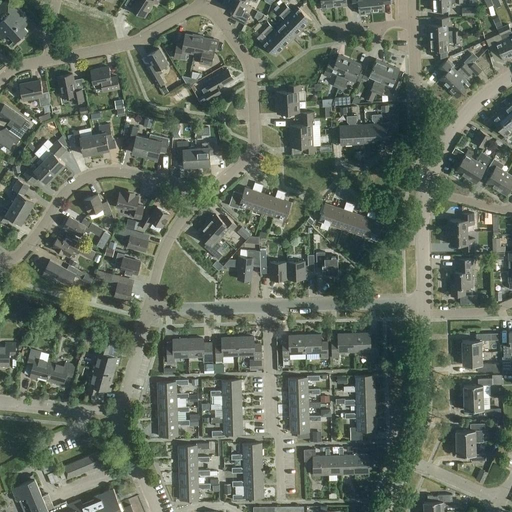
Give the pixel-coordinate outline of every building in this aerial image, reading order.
[(27,29),(25,27),(24,26),(20,22),(27,15),(12,0),(5,0),(0,5),(0,8),(4,13),(0,16),(0,36),(2,39),(8,34),(15,41),(20,36),(21,37),(28,30),(27,29)] [(135,0),(131,8),(132,8),(143,15),(144,16),(147,11),(149,12),(155,2),(158,4),(160,0),(135,0)] [(247,5),(236,0),(227,0),(224,7),(232,11),(230,17),(244,25),(245,24),(250,14),(244,11),(247,5)] [(352,0),(353,7),(358,7),(359,14),(372,12),(370,0),(352,0)] [(370,0),(372,12),(385,11),(384,4),(391,3),(390,0),(370,0)] [(451,3),(461,2),(462,2),(462,0),(431,0),(432,11),(451,10),(451,3)] [(280,7),(302,29),(311,20),(297,6),(292,11),(284,3),(280,7)] [(284,19),(279,24),(293,38),(302,29),(280,7),(276,11),(284,19)] [(462,8),(462,16),(476,15),(475,8),(462,8)] [(264,19),(266,16),(263,14),(262,17),(257,20),(259,23),(264,19)] [(428,25),(429,37),(459,36),(459,30),(447,31),(447,24),(451,24),(451,17),(435,18),(435,25),(428,25)] [(262,25),(284,47),(293,38),(279,24),(275,29),(266,21),(262,25)] [(511,55),(511,50),(501,23),(496,26),(497,28),(496,29),(501,39),(494,42),(502,60),(511,55)] [(501,23),(511,50),(511,34),(508,24),(502,26),(501,23)] [(250,27),(245,24),(244,25),(241,30),(245,32),(250,27)] [(275,56),(284,47),(262,25),(258,29),(267,37),(261,43),(275,56)] [(187,52),(195,54),(198,36),(186,33),(184,44),(178,43),(175,57),(186,60),(187,52)] [(198,36),(195,54),(202,55),(200,63),(212,65),(215,47),(209,46),(211,39),(198,36)] [(429,51),(433,50),(433,57),(448,56),(447,50),(448,50),(448,43),(459,42),(459,36),(429,37),(429,51)] [(148,67),(154,78),(159,86),(164,83),(160,74),(162,73),(160,68),(161,68),(168,63),(160,48),(148,55),(153,64),(148,67)] [(332,85),(338,87),(350,59),(338,54),(335,60),(330,58),(324,74),(330,77),(332,72),(337,74),(332,85)] [(135,57),(141,77),(149,74),(143,55),(135,57)] [(370,89),(376,92),(387,63),(376,58),(372,66),(368,65),(362,78),(367,80),(369,76),(375,79),(370,89)] [(350,59),(338,87),(343,90),(348,79),(355,81),(362,64),(350,59)] [(437,70),(443,75),(439,80),(448,88),(469,66),(465,62),(457,71),(452,66),(454,65),(448,59),(437,70)] [(469,66),(448,88),(457,97),(470,84),(465,79),(472,71),(476,75),(482,70),(474,62),(469,66)] [(387,63),(376,92),(381,94),(386,83),(392,86),(390,91),(396,94),(401,82),(395,78),(399,69),(387,63)] [(101,82),(102,84),(103,92),(120,88),(117,76),(111,77),(109,66),(91,70),(94,83),(101,82)] [(202,89),(208,101),(210,100),(222,93),(219,88),(235,78),(229,68),(207,81),(210,85),(202,89)] [(76,91),(73,74),(59,77),(62,97),(72,95),(74,103),(85,101),(83,90),(76,91)] [(43,93),(41,80),(20,84),(23,100),(39,97),(41,107),(52,105),(49,92),(43,93)] [(277,92),(277,103),(299,102),(299,91),(301,91),(301,85),(288,85),(289,91),(277,92)] [(334,99),(331,105),(333,105),(338,104),(340,104),(340,96),(334,97),(334,99)] [(322,107),(331,106),(331,105),(334,99),(322,99),(322,107)] [(299,102),(277,103),(278,114),(300,113),(299,102)] [(511,106),(510,104),(500,111),(508,120),(511,116),(511,106)] [(0,115),(13,125),(10,130),(21,138),(25,131),(20,127),(25,120),(5,105),(0,112),(0,115)] [(491,119),(498,128),(508,120),(500,111),(491,119)] [(374,124),(365,125),(366,144),(379,143),(377,114),(372,115),(372,120),(374,122),(374,124)] [(382,114),(377,114),(379,143),(391,142),(390,123),(380,124),(380,122),(382,119),(382,114)] [(353,145),(352,116),(347,116),(347,122),(349,124),(349,126),(339,126),(341,145),(353,145)] [(357,116),(352,116),(353,145),(366,144),(365,125),(356,125),(356,123),(357,121),(357,116)] [(152,120),(143,118),(142,123),(144,123),(143,126),(150,128),(152,120)] [(290,125),(290,137),(313,136),(312,125),(315,125),(315,118),(302,119),(302,125),(290,125)] [(511,125),(508,120),(498,128),(505,137),(511,131),(511,125)] [(101,134),(94,135),(97,152),(110,150),(108,140),(113,139),(110,124),(99,127),(101,134)] [(133,153),(146,155),(150,138),(149,138),(137,135),(139,128),(133,126),(130,139),(136,140),(133,153)] [(10,147),(13,142),(17,144),(21,138),(10,130),(7,128),(3,132),(0,130),(0,129),(0,147),(1,148),(4,143),(10,147)] [(97,152),(94,135),(81,138),(80,131),(74,132),(74,134),(75,140),(76,146),(82,145),(84,155),(97,152)] [(316,140),(323,139),(323,131),(315,131),(316,140)] [(474,141),(485,148),(491,137),(480,131),(474,141)] [(150,138),(146,155),(158,158),(160,150),(166,152),(169,138),(150,133),(149,138),(150,138)] [(37,150),(35,153),(36,154),(44,161),(57,174),(66,165),(59,157),(63,153),(61,152),(65,148),(64,147),(67,144),(63,135),(58,140),(57,140),(53,144),(49,148),(44,144),(37,150)] [(458,142),(464,146),(468,139),(463,135),(458,142)] [(313,136),(290,137),(291,148),(303,147),(303,153),(316,152),(316,146),(313,146),(313,136)] [(185,167),(199,166),(197,148),(188,148),(187,141),(177,142),(178,157),(184,156),(185,167)] [(197,148),(199,166),(211,165),(210,155),(216,154),(215,142),(202,143),(202,147),(197,148)] [(452,153),(460,158),(463,159),(466,154),(455,147),(452,152),(452,153)] [(456,171),(466,177),(476,161),(470,157),(473,153),(468,150),(466,154),(463,159),(456,171)] [(25,174),(33,182),(36,179),(37,180),(41,176),(48,183),(57,174),(44,161),(36,154),(31,160),(35,164),(32,167),(28,171),(25,174)] [(486,182),(497,189),(506,173),(501,169),(504,165),(494,159),(486,171),(491,174),(486,182)] [(476,161),(466,177),(476,183),(488,163),(484,160),(481,164),(476,161)] [(506,173),(497,189),(507,195),(511,187),(511,174),(511,176),(506,173)] [(16,196),(12,203),(28,213),(35,202),(24,195),(28,189),(29,186),(19,180),(11,193),(16,196)] [(239,205),(251,209),(259,184),(255,182),(252,190),(245,188),(243,194),(234,191),(229,205),(238,209),(239,205)] [(251,209),(262,213),(268,195),(261,193),(264,185),(259,184),(251,209)] [(142,219),(145,206),(138,204),(139,196),(134,195),(135,192),(124,190),(124,193),(120,192),(117,206),(131,210),(130,216),(142,219)] [(262,213),(273,217),(282,191),(278,190),(275,198),(268,195),(262,213)] [(282,191),(273,217),(285,221),(291,203),(284,200),(286,193),(282,191)] [(102,204),(99,194),(85,200),(90,214),(104,209),(106,215),(112,213),(108,201),(102,204)] [(330,225),(342,229),(350,203),(346,202),(343,210),(336,207),(330,225)] [(28,213),(12,203),(8,209),(4,207),(1,212),(0,211),(0,218),(8,223),(11,218),(22,224),(28,213)] [(319,221),(330,225),(336,207),(325,203),(319,221)] [(342,229),(354,233),(359,215),(352,212),(355,205),(350,203),(342,229)] [(163,227),(171,214),(158,207),(152,217),(147,214),(140,225),(145,228),(150,220),(163,227)] [(354,233),(365,236),(373,211),(369,210),(367,217),(359,215),(354,233)] [(373,211),(365,236),(377,240),(383,222),(375,220),(378,213),(373,211)] [(446,230),(446,232),(468,232),(468,225),(474,224),(474,213),(461,214),(461,219),(449,220),(449,227),(447,227),(447,230),(446,230)] [(217,215),(208,224),(221,236),(227,231),(230,233),(237,226),(228,217),(224,221),(217,215)] [(70,217),(64,227),(81,237),(86,226),(92,229),(95,224),(84,218),(81,223),(70,217)] [(134,229),(136,230),(140,222),(136,221),(128,218),(125,227),(134,229)] [(221,236),(208,224),(199,234),(209,242),(205,247),(218,259),(222,255),(212,246),(221,236)] [(146,252),(149,240),(136,237),(138,232),(121,227),(119,234),(130,237),(127,247),(146,252)] [(462,250),(475,250),(475,239),(468,239),(468,232),(446,232),(446,235),(447,235),(447,237),(450,237),(450,244),(462,244),(462,250)] [(78,254),(79,252),(80,250),(81,249),(83,244),(73,238),(70,243),(63,239),(59,237),(52,248),(69,257),(73,251),(78,254)] [(102,248),(106,241),(100,238),(96,245),(102,248)] [(95,252),(91,249),(83,245),(81,249),(80,250),(79,252),(91,259),(95,252)] [(105,255),(113,257),(115,249),(107,248),(105,255)] [(252,266),(260,266),(260,251),(247,250),(247,257),(238,256),(237,271),(239,271),(238,279),(251,280),(252,266)] [(260,251),(260,266),(261,274),(270,273),(270,280),(276,280),(277,281),(278,282),(279,282),(280,281),(281,281),(281,280),(288,280),(287,261),(269,262),(270,267),(267,267),(266,251),(260,251)] [(120,270),(138,274),(141,261),(125,257),(125,254),(119,252),(116,261),(122,262),(120,270)] [(325,275),(338,275),(338,256),(325,256),(325,252),(317,252),(317,265),(322,265),(322,269),(325,269),(325,275)] [(305,261),(287,261),(288,280),(294,279),(294,280),(295,281),(296,281),(297,281),(298,281),(298,280),(299,279),(305,279),(305,272),(314,272),(314,255),(308,255),(308,265),(305,265),(305,261)] [(75,267),(77,262),(71,258),(68,263),(75,267)] [(455,285),(451,285),(452,296),(460,296),(461,304),(478,304),(477,294),(465,295),(465,288),(472,288),(472,266),(475,266),(475,259),(457,259),(457,271),(455,271),(455,285)] [(44,272),(42,275),(54,281),(55,278),(69,285),(74,275),(82,280),(85,273),(69,264),(67,269),(50,260),(44,272)] [(129,300),(133,285),(124,283),(125,277),(98,270),(96,276),(119,282),(115,296),(129,300)] [(492,274),(492,287),(502,286),(501,274),(492,274)] [(503,345),(503,356),(503,357),(510,356),(511,356),(511,331),(510,332),(510,345),(503,345)] [(354,352),(353,333),(337,334),(338,342),(331,342),(331,358),(338,358),(338,353),(354,352)] [(369,333),(353,333),(354,352),(370,352),(370,357),(377,356),(376,340),(369,341),(369,333)] [(462,340),(463,353),(482,352),(482,340),(498,340),(498,333),(477,333),(477,340),(462,340)] [(282,344),(282,356),(283,356),(283,367),(290,367),(290,354),(305,354),(304,335),(288,336),(288,343),(282,344)] [(311,335),(304,335),(305,354),(320,353),(320,358),(327,358),(327,342),(320,342),(320,335),(311,335)] [(222,356),(238,356),(237,337),(221,338),(221,345),(214,346),(215,362),(222,362),(222,356)] [(237,337),(238,356),(253,355),(253,361),(249,361),(249,370),(260,370),(260,344),(252,344),(252,337),(237,337)] [(187,339),(188,357),(202,357),(202,362),(213,362),(212,342),(202,342),(202,338),(187,339)] [(93,364),(92,369),(113,374),(116,366),(117,367),(120,358),(108,355),(112,342),(100,339),(96,356),(98,357),(96,365),(93,364)] [(188,357),(187,339),(171,339),(172,347),(166,347),(166,364),(174,363),(173,358),(188,357)] [(0,365),(2,365),(2,367),(9,367),(10,355),(16,355),(16,343),(5,343),(5,346),(0,345),(0,365)] [(30,353),(27,365),(33,366),(30,378),(37,380),(38,378),(47,381),(53,359),(48,358),(47,361),(40,359),(42,351),(31,349),(30,353)] [(463,365),(469,364),(478,364),(478,370),(492,370),(494,372),(499,372),(499,363),(483,364),(482,352),(463,353),(463,365)] [(511,372),(510,356),(503,357),(503,356),(502,356),(502,372),(511,372)] [(53,359),(47,381),(56,384),(56,385),(63,387),(66,376),(72,377),(75,366),(65,363),(64,366),(56,363),(57,361),(53,359)] [(223,363),(214,364),(214,372),(223,372),(223,363)] [(113,374),(92,369),(91,373),(94,374),(92,382),(89,381),(86,392),(97,395),(99,389),(111,392),(113,384),(111,383),(113,374)] [(464,385),(464,397),(483,397),(483,385),(493,384),(502,384),(502,374),(492,374),(492,375),(492,378),(478,378),(478,384),(464,385)] [(356,387),(353,387),(353,386),(344,386),(344,391),(356,391),(356,390),(374,389),(374,375),(355,376),(356,387)] [(289,378),(289,391),(308,391),(308,389),(308,380),(309,380),(309,381),(319,380),(319,376),(307,376),(307,377),(289,378)] [(158,382),(158,396),(177,395),(177,394),(176,384),(178,384),(178,385),(188,384),(188,380),(176,380),(176,382),(158,382)] [(222,380),(222,391),(220,391),(220,390),(210,390),(211,395),(213,395),(223,395),(223,394),(241,393),(241,380),(222,380)] [(289,391),(290,405),(308,404),(308,403),(308,393),(310,393),(310,394),(320,394),(319,389),(308,389),(308,391),(289,391)] [(356,400),(354,400),(354,399),(344,399),(344,403),(344,405),(349,405),(356,405),(356,403),(375,403),(374,389),(356,390),(356,391),(356,400)] [(177,395),(158,396),(158,409),(177,409),(177,407),(186,407),(186,398),(188,398),(188,393),(177,394),(177,395)] [(202,404),(202,409),(202,410),(211,410),(216,409),(223,409),(223,407),(241,407),(241,393),(223,394),(223,395),(213,395),(214,404),(211,404),(202,404)] [(483,397),(464,397),(464,410),(479,409),(484,409),(483,397)] [(290,405),(290,418),(309,418),(309,416),(308,407),(310,407),(320,407),(320,402),(315,402),(308,403),(308,404),(290,405)] [(356,405),(357,413),(354,414),(354,412),(345,413),(345,417),(345,418),(357,418),(357,417),(375,416),(375,403),(356,403),(356,405)] [(158,409),(159,423),(177,422),(177,420),(177,411),(179,411),(179,412),(189,411),(189,407),(186,407),(177,407),(177,409),(158,409)] [(223,407),(223,409),(223,418),(221,418),(221,417),(211,417),(211,423),(223,422),(223,421),(242,420),(241,407),(223,407)] [(479,409),(479,416),(493,415),(495,416),(501,416),(500,408),(493,409),(489,409),(484,409),(479,409)] [(309,420),(311,420),(311,421),(321,421),(320,416),(309,416),(309,418),(290,418),(290,432),(309,431),(309,420)] [(357,417),(357,418),(357,428),(350,428),(350,440),(362,439),(362,431),(376,430),(375,416),(357,417)] [(177,424),(180,424),(180,425),(189,425),(189,420),(177,420),(177,422),(159,423),(159,436),(178,436),(177,424)] [(223,421),(223,422),(224,431),(221,431),(221,430),(212,431),(212,436),(224,436),(224,434),(242,433),(242,420),(223,421)] [(457,430),(457,443),(476,442),(483,442),(483,433),(485,433),(484,423),(471,424),(471,430),(457,430)] [(313,442),(322,441),(321,431),(312,431),(313,442)] [(476,442),(457,443),(457,455),(472,455),(472,461),(486,460),(486,454),(476,454),(476,442)] [(243,443),(243,455),(241,455),(241,454),(231,454),(231,459),(243,459),(243,457),(262,456),(262,443),(243,443)] [(178,446),(179,460),(197,459),(197,457),(197,448),(199,448),(209,448),(209,444),(197,444),(197,445),(178,446)] [(325,451),(325,456),(327,456),(327,474),(341,474),(341,456),(339,456),(330,456),(329,448),(325,449),(325,451)] [(339,448),(339,456),(341,456),(341,474),(355,473),(354,455),(352,455),(343,455),(343,448),(339,448)] [(352,451),(352,455),(354,455),(355,473),(368,473),(368,454),(356,455),(356,448),(352,448),(352,451)] [(327,456),(325,456),(315,456),(315,449),(304,449),(304,461),(313,461),(313,475),(327,474),(327,456)] [(67,479),(103,464),(98,452),(62,467),(67,479)] [(243,457),(243,459),(244,468),(242,468),(241,467),(232,468),(232,473),(244,473),(244,471),(262,470),(262,456),(243,457)] [(44,473),(57,468),(53,457),(40,462),(44,473)] [(179,460),(179,473),(198,472),(198,471),(197,461),(200,461),(200,462),(209,461),(209,457),(197,457),(197,459),(179,460)] [(481,469),(476,480),(483,483),(483,482),(487,472),(481,469)] [(179,473),(179,486),(198,486),(198,484),(198,474),(200,474),(200,475),(210,475),(210,470),(198,471),(198,472),(179,473)] [(244,471),(244,473),(244,481),(242,481),(232,481),(232,486),(244,486),(244,484),(263,483),(262,470),(244,471)] [(133,511),(131,505),(130,505),(122,509),(119,503),(118,500),(113,489),(93,497),(94,499),(82,504),(80,500),(68,505),(66,501),(54,506),(47,509),(42,497),(34,479),(32,475),(28,477),(29,480),(22,483),(11,487),(12,490),(16,500),(18,500),(23,511),(133,511)] [(244,486),(245,495),(238,496),(238,499),(245,499),(245,498),(263,497),(263,483),(244,484),(244,486)] [(198,488),(200,488),(201,489),(210,488),(210,485),(210,484),(198,484),(198,486),(179,486),(180,500),(199,499),(198,488)] [(438,501),(424,502),(424,511),(443,511),(443,501),(453,501),(452,494),(438,495),(438,501)]
